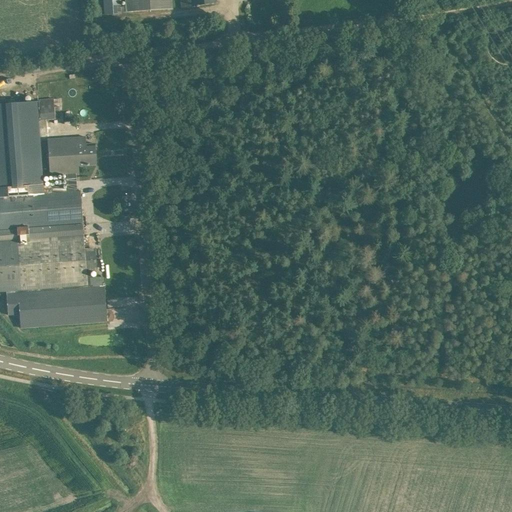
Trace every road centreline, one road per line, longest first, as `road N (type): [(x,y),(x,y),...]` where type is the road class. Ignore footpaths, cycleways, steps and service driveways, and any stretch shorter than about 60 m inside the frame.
road 1 (secondary): [(147,385),(511,411)]
road 2 (unclassified): [(147,385),(131,56)]
road 3 (track): [(394,17),(246,39)]
road 4 (secondary): [(0,363),(147,385)]
road 5 (unclassified): [(131,56),(0,74)]
road 6 (unclassified): [(165,511),(149,488),(155,444),(147,385)]
